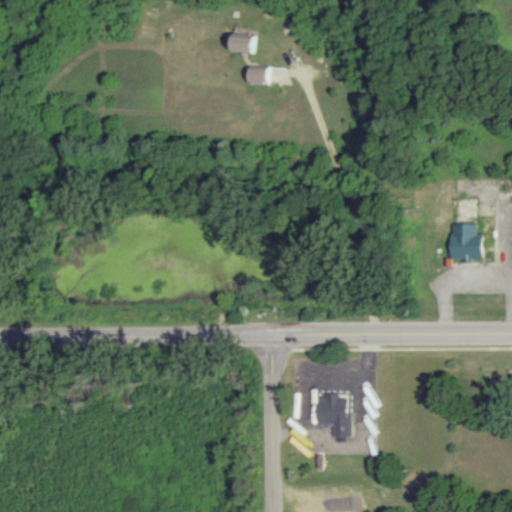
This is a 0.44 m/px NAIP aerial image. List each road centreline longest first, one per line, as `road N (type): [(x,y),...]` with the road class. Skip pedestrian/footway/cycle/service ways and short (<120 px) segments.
road 1 (tertiary): [(0,336),(511,333)]
road 2 (residential): [(277,511),(279,335)]
